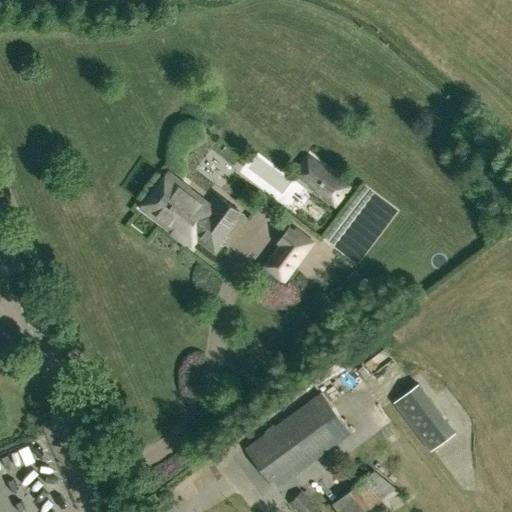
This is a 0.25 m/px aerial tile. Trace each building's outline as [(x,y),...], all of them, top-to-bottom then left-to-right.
[(316,190),(335,205),(349,187),(310,158),(298,174),(317,188),(316,190)] [(210,204),(169,172),(142,207),(192,245),(196,238),(216,253),(228,237),(226,236),(243,214),(217,194),(210,204)] [(288,229),(279,242),(300,258),(310,244),(288,229)] [(431,450),(455,432),(418,383),(394,401),(431,450)] [(276,487),(350,431),(321,392),(246,448),(276,487)] [(37,475),(30,478),(40,498),(47,494),(37,475)] [(339,511),(362,511),(379,499),(364,479),(332,503),(339,511)] [(302,511),(319,511),(322,510),(302,490),(291,501),(302,511)]
